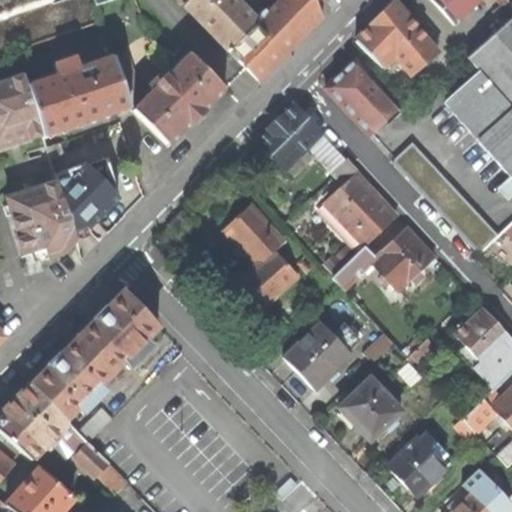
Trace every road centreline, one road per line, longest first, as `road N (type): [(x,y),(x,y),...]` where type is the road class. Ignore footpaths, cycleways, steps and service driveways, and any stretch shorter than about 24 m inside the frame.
road 1 (residential): [(366,511),(118,250)]
road 2 (residential): [(362,0),(118,250)]
road 3 (residential): [(118,250),(0,372)]
